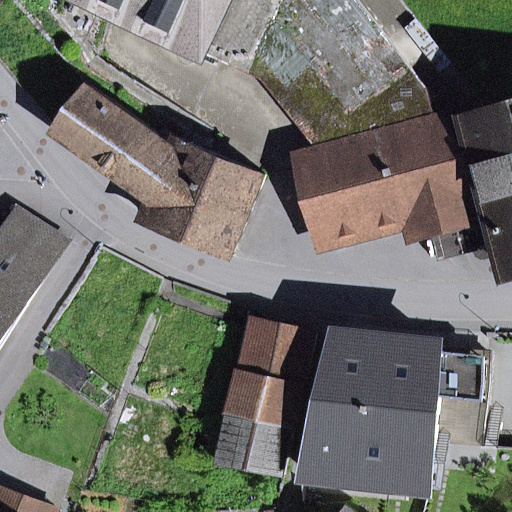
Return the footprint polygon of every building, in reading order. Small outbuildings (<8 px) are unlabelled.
[(119,1),(207,42),(204,49),(206,50),(231,0),(91,0),(115,11),(119,1)] [(429,90),(358,0),(231,0),(206,50),(222,58),(267,79),(325,151),(389,135),(383,114),(432,102),(429,90)] [(204,49),(207,42),(119,1),(115,11),(111,18),(217,68),(222,58),(206,50),(204,49)] [(127,182),(162,203),(186,146),(92,86),(58,132),(127,182)] [(445,120),(437,123),(432,102),(383,114),(389,135),(325,151),(306,156),(330,244),(413,222),(417,237),(482,220),(464,152),(445,120)] [(511,113),(474,124),(511,272),(511,113)] [(162,203),(154,222),(233,256),(267,176),(212,152),(187,142),(186,146),(162,203)] [(0,350),(70,242),(22,211),(1,244),(0,245),(0,350)] [(257,320),(245,372),(306,386),(319,334),(257,320)] [(399,487),(431,491),(437,443),(448,353),(430,350),(337,339),(320,477),(399,487)] [(448,353),(437,443),(481,448),(492,358),(448,353)] [(245,372),(235,415),(296,430),(306,386),(245,372)] [(235,415),(224,462),(285,477),(296,430),(235,415)] [(0,511),(35,511),(38,504),(0,489),(0,511)]
